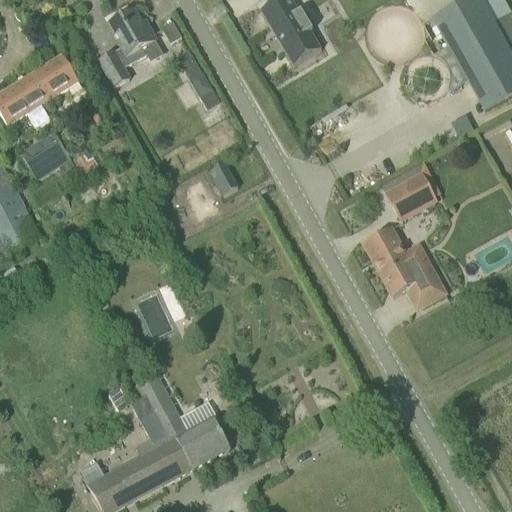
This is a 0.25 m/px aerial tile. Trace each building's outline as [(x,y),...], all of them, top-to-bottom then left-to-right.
[(288,0),(286,0),(260,16),(274,38),(279,48),(293,70),(321,53),(311,36),(312,35),(301,16),(299,17),(288,0)] [(511,101),(511,59),(477,0),(475,0),(433,25),(486,116),(511,101)] [(156,45),(147,30),(141,28),(133,15),(108,29),(121,53),(114,57),(113,57),(99,65),(114,92),(129,84),(123,73),(146,59),(142,53),(156,45)] [(391,38),(396,48),(383,55),(394,73),(437,49),(422,21),(391,38)] [(176,26),(163,32),(171,48),(184,41),(176,26)] [(62,60),(0,98),(0,119),(1,121),(5,127),(24,115),(33,129),(48,120),(40,106),(76,84),(73,77),(62,60)] [(202,103),(215,94),(203,75),(190,83),(202,103)] [(104,120),(99,109),(90,114),(96,124),(104,120)] [(473,135),(466,122),(452,130),(459,142),(473,135)] [(38,186),(72,165),(53,136),(19,157),(38,186)] [(82,159),(75,163),(84,178),(98,170),(94,162),(86,166),(82,159)] [(37,242),(0,167),(0,258),(1,261),(37,242)] [(424,168),(381,191),(400,225),(435,206),(433,202),(440,198),(424,168)] [(211,176),(223,200),(237,192),(224,169),(211,176)] [(363,248),(392,302),(414,290),(425,310),(447,298),(420,248),(404,257),(391,233),(363,248)] [(511,248),(509,241),(475,253),(482,272),(511,260),(511,248)] [(98,468),(83,477),(101,511),(123,511),(187,478),(187,479),(229,453),(211,424),(189,436),(181,420),(159,382),(157,378),(153,380),(148,371),(135,377),(140,386),(135,389),(142,402),(131,408),(153,447),(139,456),(143,464),(107,484),(98,468)]
